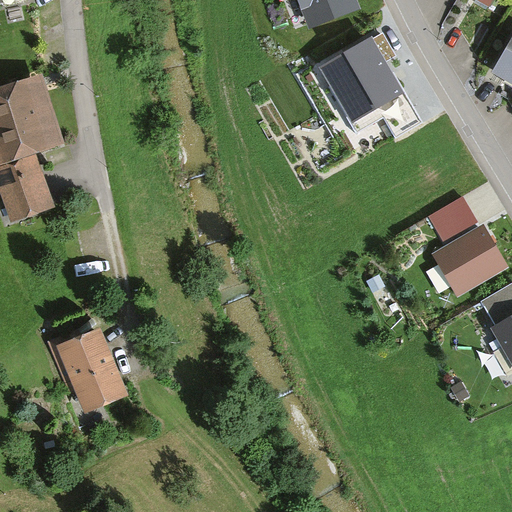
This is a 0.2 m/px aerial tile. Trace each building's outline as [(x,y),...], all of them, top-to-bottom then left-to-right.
[(298,0),(309,27),(358,7),(354,0),(298,0)] [(419,121),(370,39),(320,68),(357,130),(384,114),(396,135),(419,121)] [(511,48),(499,72),(511,78),(511,48)] [(39,86),(0,100),(0,178),(16,223),(51,211),(33,163),(62,153),(39,86)] [(474,220),(462,199),(431,217),(443,238),(474,220)] [(505,266),(482,228),(434,255),(457,294),(505,266)] [(511,284),(480,303),(511,358),(511,284)] [(101,330),(58,347),(87,417),(129,400),(101,330)]
